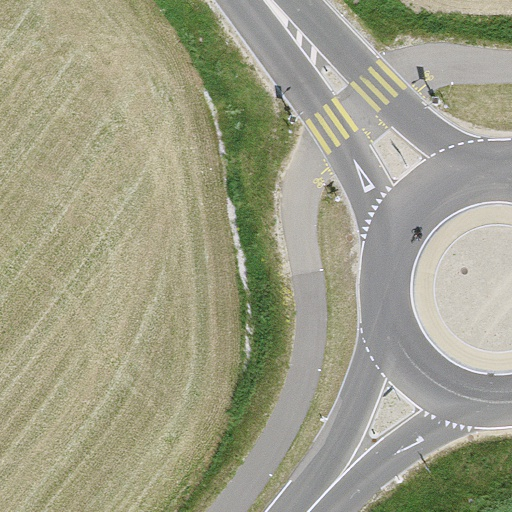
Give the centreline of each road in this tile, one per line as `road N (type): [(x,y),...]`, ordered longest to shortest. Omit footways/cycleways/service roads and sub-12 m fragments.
road 1 (tertiary): [(270,0),(366,111),(427,201)]
road 2 (tertiary): [(427,201),(389,257),(384,292),(389,326),(429,381)]
road 3 (tertiary): [(310,511),(429,381)]
